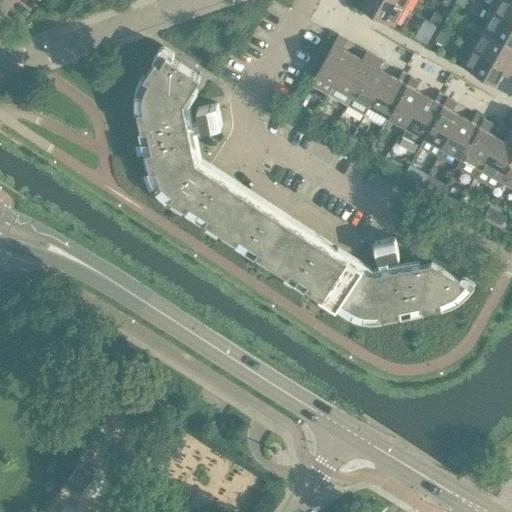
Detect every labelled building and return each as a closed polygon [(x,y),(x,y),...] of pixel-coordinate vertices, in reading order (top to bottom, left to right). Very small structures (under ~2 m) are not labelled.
[(393,0),(370,0),(365,9),(393,25),(404,6),(393,0)] [(511,19),(511,0),(498,0),(494,9),(511,19)] [(483,27),(511,43),(511,42),(511,19),(494,9),(483,27)] [(511,67),(511,56),(506,53),(511,43),(483,27),(473,45),(511,67)] [(346,39),(338,34),(310,82),(328,93),(350,56),(340,50),(346,39)] [(489,79),(491,80),(496,70),(508,76),(511,68),(511,67),(473,45),(462,64),(474,71),(473,72),(476,74),(475,76),(488,83),(489,79)] [(354,315),(362,317),(367,318),(381,318),(439,306),(444,304),(457,297),(458,296),(467,287),(469,285),(430,260),(400,267),(393,236),(373,240),(380,272),(371,273),(195,158),(189,129),(220,122),(216,102),(184,108),(183,100),(200,74),(162,49),(145,76),(142,81),(139,91),(139,93),(139,105),(139,108),(151,168),(151,170),(156,182),(160,188),(164,193),(174,200),(180,203),(346,311),(354,315)] [(374,55),(366,50),(359,61),(350,56),(328,93),(347,103),(374,55)] [(365,113),(370,104),(386,76),(376,71),(383,60),(374,55),(347,103),(365,113)] [(410,76),(402,71),(396,82),(386,76),(370,104),(388,115),(410,76)] [(388,115),(407,125),(422,97),(413,92),(419,80),(410,76),(388,115)] [(438,92),(432,103),(422,97),(407,125),(402,134),(420,144),(425,135),(447,96),(438,92)] [(447,96),(425,135),(443,146),(459,118),(449,112),(455,101),(447,96)] [(475,112),(469,123),(459,118),(443,146),(439,155),(456,165),(483,117),(475,112)] [(483,117),(456,165),(475,175),(495,139),(485,133),(492,122),(483,117)] [(495,139),(475,175),(494,186),(507,182),(510,184),(511,183),(511,162),(507,146),(495,139)] [(82,495),(96,472),(80,462),(70,478),(67,483),(68,486),(82,495)]
